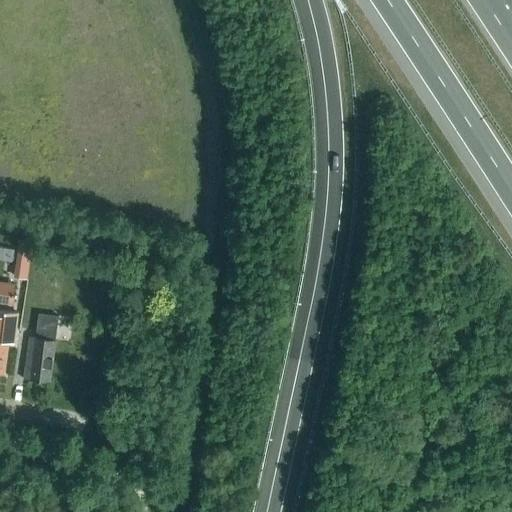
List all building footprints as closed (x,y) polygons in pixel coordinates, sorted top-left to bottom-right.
[(27,278),(29,262),(16,261),(13,276),(27,278)] [(0,302),(13,304),(16,283),(0,280),(0,302)] [(23,310),(25,297),(18,296),(16,309),(23,310)] [(0,374),(2,375),(9,324),(10,314),(0,312),(0,374)] [(47,383),(54,340),(57,315),(39,313),(35,337),(29,336),(22,379),(47,383)]
